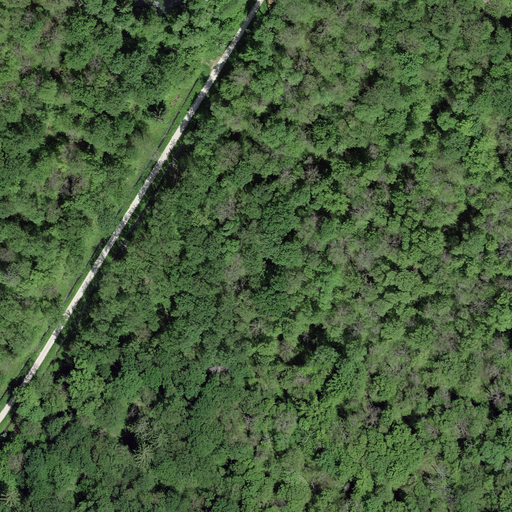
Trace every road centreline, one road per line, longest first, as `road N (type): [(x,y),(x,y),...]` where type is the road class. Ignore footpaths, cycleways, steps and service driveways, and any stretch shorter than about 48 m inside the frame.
road 1 (track): [(0,419),(260,0)]
road 2 (track): [(79,0),(218,68)]
